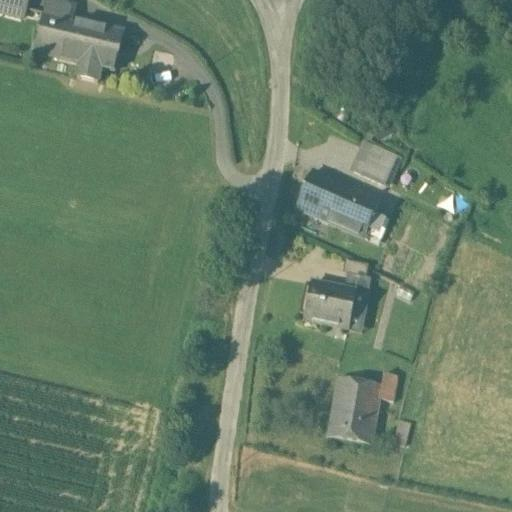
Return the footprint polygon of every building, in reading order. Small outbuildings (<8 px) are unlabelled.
[(0,0),(0,8),(25,16),(29,0),(0,0)] [(48,18),(38,59),(115,76),(124,36),(48,18)] [(408,159),(370,141),(357,168),(396,187),(408,159)] [(387,195),(318,165),(304,205),(372,236),(387,195)] [(374,263),(351,259),(349,272),(355,273),(353,283),(317,278),(310,319),(360,324),(364,290),(378,292),(378,278),(373,276),(374,263)] [(399,398),(402,375),(391,373),(389,385),(344,375),(334,432),(381,440),(389,396),(399,398)]
